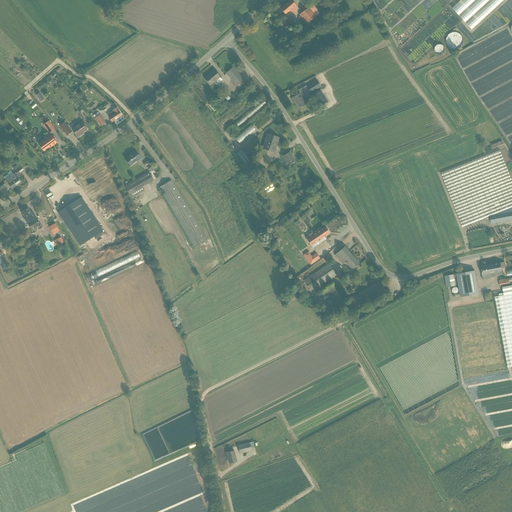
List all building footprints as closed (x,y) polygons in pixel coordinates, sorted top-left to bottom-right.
[(290,0),(280,9),(288,17),(298,8),(296,5),(291,0),(290,0)] [(472,29),(503,0),(461,0),(452,8),(472,29)] [(319,12),(315,8),(312,4),(299,15),(302,19),(307,24),(319,12)] [(408,16),(410,18),(414,14),(408,8),(408,9),(405,6),(398,13),(404,20),(408,16)] [(402,51),(415,64),(461,22),(457,17),(456,18),(454,24),(450,22),(445,24),(431,18),(428,15),(427,15),(426,13),(424,11),(423,12),(421,16),(420,17),(417,13),(413,14),(415,18),(417,28),(419,30),(419,32),(414,36),(412,37),(410,40),(409,35),(406,36),(404,37),(405,40),(404,41),(400,44),(402,51)] [(293,36),(287,27),(277,34),(282,42),(293,36)] [(237,86),(243,80),(233,68),(226,73),(237,86)] [(34,74),(38,79),(43,74),(39,70),(34,74)] [(220,77),(217,74),(214,70),(211,73),(211,74),(205,79),(206,81),(207,82),(208,83),(210,85),(220,77)] [(22,75),(19,78),(24,84),(27,81),(22,75)] [(299,108),(303,105),(305,104),(301,96),(309,91),(310,93),(324,84),(320,78),(307,87),(306,86),(299,90),(300,93),(292,98),(294,102),(295,102),(299,108)] [(319,107),(327,102),(320,90),(312,96),(319,107)] [(39,92),(35,95),(40,101),(43,98),(39,92)] [(216,113),(219,111),(213,103),(210,106),(216,113)] [(229,128),(254,107),(251,103),(226,125),(229,128)] [(109,117),(112,122),(122,115),(119,111),(116,107),(113,110),(113,111),(109,113),(111,116),(109,117)] [(95,118),(100,126),(105,122),(100,115),(95,118)] [(43,125),(50,133),(55,129),(49,121),(43,125)] [(67,135),(72,131),(64,122),(63,121),(59,124),(60,125),(59,126),(67,135)] [(72,129),(75,134),(78,138),(81,135),(80,134),(87,130),(86,127),(85,126),(85,127),(84,125),(82,122),(72,129)] [(242,145),(258,130),(253,125),(237,139),(242,145)] [(275,153),(278,143),(280,138),(267,133),(262,148),(275,153)] [(38,144),(41,147),(44,151),(50,146),(51,147),(57,143),(54,139),(50,134),(45,139),(38,144)] [(243,150),(239,154),(248,165),(252,161),(243,150)] [(511,181),(500,151),(500,150),(441,173),(453,203),(461,223),(462,227),(490,217),(491,224),(511,220),(511,181)] [(140,158),(138,155),(136,151),(132,154),(132,155),(126,159),(130,165),(140,158)] [(289,166),(292,164),(296,162),(290,152),(286,154),(283,156),(289,166)] [(16,172),(14,174),(11,171),(7,173),(8,174),(13,180),(12,180),(17,186),(21,183),(17,178),(19,177),(18,175),(24,171),(20,164),(14,169),(16,172)] [(254,175),(263,178),(266,169),(257,166),(254,175)] [(153,180),(148,172),(124,185),(131,199),(144,191),(142,187),(153,180)] [(12,189),(17,186),(12,180),(13,180),(8,174),(4,177),(7,180),(9,184),(9,185),(12,189)] [(194,248),(206,241),(171,180),(159,187),(194,248)] [(81,196),(57,212),(80,246),(103,230),(81,196)] [(40,224),(38,221),(35,216),(32,212),(31,213),(28,207),(21,212),(24,217),(23,217),(26,222),(30,227),(32,225),(35,228),(40,224)] [(59,231),(57,226),(56,224),(49,227),(50,229),(53,234),(59,231)] [(313,248),(322,242),(326,239),(325,237),(330,233),(325,227),(320,230),(319,228),(315,231),(305,237),(313,248)] [(64,245),(61,237),(54,240),(57,246),(60,245),(61,246),(64,245)] [(341,250),(335,255),(343,265),(346,262),(352,270),(360,263),(344,246),(341,250)] [(316,253),(311,256),(308,251),(303,254),(310,265),(320,258),(316,253)] [(481,266),(482,271),(483,278),(490,277),(490,274),(492,273),(492,277),(502,275),(502,272),(501,268),(505,267),(504,262),(500,263),(481,266)] [(336,275),(328,264),(303,280),(311,292),(336,275)] [(456,274),(460,297),(478,294),(474,271),(456,274)] [(446,288),(448,287),(455,286),(453,275),(445,276),(446,288)] [(320,293),(321,294),(323,298),(328,295),(341,314),(349,309),(348,307),(350,306),(353,310),(388,291),(382,280),(378,283),(347,299),(349,304),(346,305),(332,285),(320,293)] [(504,295),(495,296),(499,318),(508,367),(511,366),(511,285),(502,287),(504,295)] [(294,298),(290,294),(283,300),(287,304),(294,298)] [(240,453),(242,452),(251,450),(250,443),(238,445),(240,453)] [(229,463),(234,462),(237,461),(234,451),(231,451),(226,453),(227,457),(228,457),(229,463)] [(257,469),(254,460),(235,466),(238,475),(257,469)] [(212,505),(218,504),(216,490),(209,491),(212,505)]
